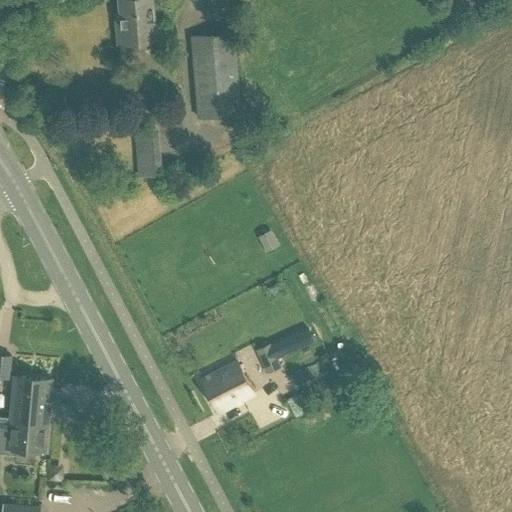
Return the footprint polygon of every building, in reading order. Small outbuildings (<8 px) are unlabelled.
[(117,22),(119,42),(155,39),(152,0),(120,0),(122,22),(117,22)] [(444,0),(446,13),(457,13),(476,11),(475,1),(471,1),(470,0),(444,0)] [(191,36),(198,118),(241,114),(234,32),(191,36)] [(134,129),(138,177),(162,175),(158,127),(134,129)] [(313,329),(275,346),(282,361),(320,344),(313,329)] [(270,343),(255,350),(266,373),(281,366),(270,343)] [(0,354),(0,376),(8,377),(10,355),(0,354)] [(288,377),(296,391),(329,374),(322,359),(288,377)] [(202,379),(219,412),(255,394),(238,361),(202,379)] [(11,418),(47,421),(49,402),(58,403),(60,388),(50,388),(51,378),(15,375),(11,418)] [(0,416),(0,446),(8,447),(17,448),(16,455),(16,460),(34,461),(35,449),(45,450),(47,421),(11,418),(0,416)] [(105,447),(100,437),(93,440),(98,450),(105,447)] [(3,511),(39,511),(40,507),(4,503),(3,511)]
